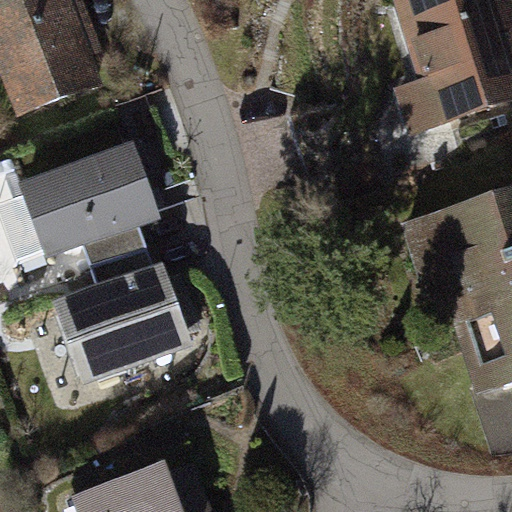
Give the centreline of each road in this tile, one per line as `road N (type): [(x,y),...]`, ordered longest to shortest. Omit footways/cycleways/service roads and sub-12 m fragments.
road 1 (residential): [(172,0),(224,130),(268,297),(320,418),(372,471)]
road 2 (residential): [(372,471),(446,503),(511,511)]
